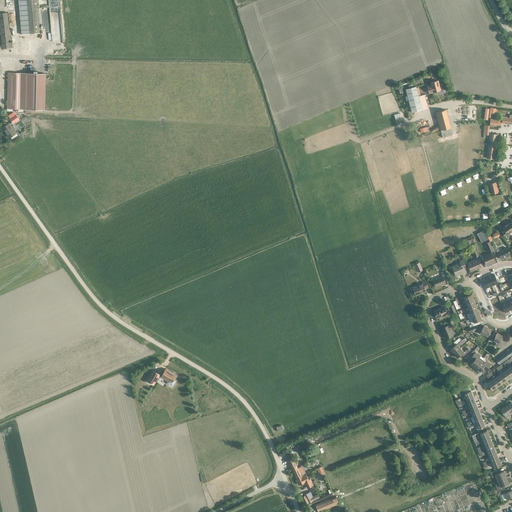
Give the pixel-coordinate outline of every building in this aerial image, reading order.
[(18,0),(21,34),(30,34),(39,33),(36,0),(18,0)] [(0,22),(3,48),(11,47),(7,12),(0,13),(0,22)] [(23,109),(24,73),(8,72),(7,108),(23,109)] [(24,73),(23,109),(44,109),(45,73),(24,73)] [(431,85),(427,86),(429,93),(433,92),(441,90),(438,80),(430,82),(431,85)] [(412,112),(422,109),(416,86),(406,89),(412,112)] [(436,112),(442,137),(452,134),(446,109),(436,112)] [(14,123),(19,119),(16,114),(10,118),(14,123)] [(501,123),(510,124),(511,115),(510,115),(510,118),(507,118),(507,117),(502,116),(501,123)] [(11,137),(17,133),(10,123),(3,127),(7,134),(8,133),(11,137)] [(489,138),(486,158),(494,159),(498,134),(490,133),(489,138)] [(488,184),(491,194),(498,192),(496,182),(488,184)] [(511,231),(506,224),(502,227),(504,230),(501,232),(506,239),(511,235),(510,233),(511,231)] [(484,230),(477,233),(481,242),(489,239),(484,230)] [(508,248),(498,252),(495,245),(492,246),(497,257),(499,256),(501,259),(511,255),(508,248)] [(490,262),(495,260),(491,253),(483,257),(487,265),(491,263),(490,262)] [(478,269),(482,267),(478,259),(468,263),(471,271),(477,268),(478,269)] [(463,269),(466,268),(463,260),(460,261),(460,263),(452,266),(456,276),(464,272),(463,269)] [(445,280),(447,279),(444,271),(442,272),(443,276),(433,280),(436,287),(446,283),(445,280)] [(498,283),(494,274),(488,277),(491,286),(498,283)] [(491,286),(488,277),(481,279),(485,288),(491,286)] [(423,284),(414,287),(415,291),(414,291),(412,292),(414,297),(416,296),(416,295),(420,294),(419,293),(426,290),(425,289),(428,287),(426,280),(422,282),(423,284)] [(464,297),(466,302),(474,299),(472,294),(464,297)] [(468,307),(476,304),(474,299),(466,302),(467,305),(464,306),(465,308),(468,307)] [(511,309),(508,301),(501,303),(505,312),(511,309)] [(467,313),(470,313),(478,309),(476,304),(468,307),(469,310),(466,311),(467,313)] [(438,318),(447,314),(444,306),(434,310),(438,318)] [(470,313),(472,317),(475,316),(480,314),(478,309),(470,313)] [(475,316),(472,317),(474,322),(472,323),(473,326),(480,323),(479,320),(482,319),(480,314),(475,316)] [(446,326),(442,328),(446,338),(453,335),(449,325),(454,323),(453,320),(445,323),(446,326)] [(487,336),(491,329),(484,325),(482,329),(480,328),(477,333),(480,334),(480,332),(487,336)] [(500,348),(504,340),(501,338),(503,336),(497,333),(493,340),(496,342),(495,345),(500,348)] [(450,349),(454,353),(461,348),(457,343),(461,340),(459,337),(453,342),(455,345),(450,349)] [(461,348),(454,353),(457,357),(462,353),(464,355),(470,350),(468,348),(464,352),(461,348)] [(470,365),(475,369),(483,358),(481,356),(476,352),(470,358),(474,361),(470,365)] [(483,358),(475,369),(479,372),(482,368),(485,371),(491,364),(486,360),(483,358)] [(166,368),(161,376),(168,381),(167,383),(172,386),(176,381),(173,379),(176,375),(166,368)] [(511,375),(511,374),(508,369),(503,372),(508,379),(511,375)] [(153,370),(146,380),(154,385),(160,374),(153,370)] [(498,376),(503,383),(508,379),(503,372),(498,376)] [(493,380),(497,386),(503,383),(498,376),(493,380)] [(497,386),(493,380),(488,383),(490,387),(492,389),(492,390),(497,386)] [(468,386),(458,391),(460,395),(461,394),(462,397),(464,396),(466,399),(473,396),(471,390),(470,391),(468,386)] [(466,399),(468,405),(475,402),(473,396),(466,399)] [(475,402),(468,405),(470,411),(478,407),(475,402)] [(510,412),(506,406),(501,410),(506,418),(511,414),(510,412)] [(470,411),(473,416),(480,413),(478,407),(470,411)] [(482,419),(480,413),(473,416),(475,422),(482,419)] [(485,425),(482,419),(475,422),(478,428),(476,428),(477,431),(483,429),(482,426),(485,425)] [(480,433),(482,439),(489,436),(487,430),(480,433)] [(489,436),(482,439),(484,445),(492,442),(489,436)] [(484,445),(487,450),(494,447),(492,442),(484,445)] [(494,447),(487,450),(489,456),(496,453),(494,447)] [(489,456),(491,462),(499,459),(496,453),(489,456)] [(286,458),(297,479),(306,474),(302,466),(298,468),(292,455),(286,458)] [(499,459),(491,462),(494,468),(501,465),(499,459)] [(498,480),(506,477),(504,471),(498,473),(497,470),(490,473),(492,477),(496,476),(498,480)] [(305,482),(307,488),(313,485),(310,478),(308,479),(306,474),(297,479),(300,485),(305,482)] [(506,477),(498,480),(500,485),(496,487),(498,491),(504,488),(503,485),(509,483),(506,477)] [(504,500),(511,496),(511,491),(511,490),(509,491),(508,488),(497,493),(498,495),(501,494),(504,500)] [(303,498),(306,504),(314,500),(312,496),(310,497),(308,492),(304,494),(305,497),(303,498)] [(336,497),(315,505),(318,511),(339,503),(336,497)]
